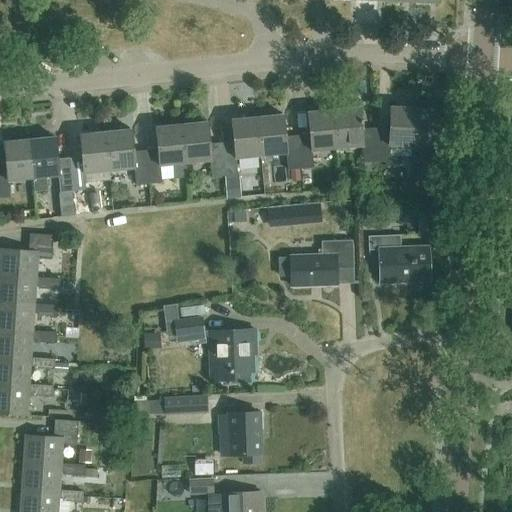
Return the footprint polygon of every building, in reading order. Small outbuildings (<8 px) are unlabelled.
[(333,110),(337,149),(362,147),(364,162),(375,161),(372,129),(361,130),(358,108),(333,110)] [(372,129),(375,161),(376,161),(388,162),(389,145),(414,146),(416,109),(390,108),(389,129),(372,129)] [(416,109),(414,146),(413,161),(426,162),(427,147),(440,147),(439,165),(451,165),(453,132),(441,132),(443,110),(416,109)] [(297,137),(300,169),(313,167),(312,152),(337,149),(333,110),(307,113),(309,135),(297,137)] [(257,118),(261,156),(287,153),(288,170),(300,169),(297,137),(285,138),(283,115),(257,118)] [(261,156),(257,118),(231,120),(233,142),(222,143),(225,177),(237,176),(235,159),(261,156)] [(181,126),(185,164),(210,161),(212,178),(225,177),(222,143),(209,144),(207,123),(181,126)] [(146,151),(149,185),(161,184),(159,166),(185,164),(181,126),(156,128),(158,150),(146,151)] [(149,185),(146,151),(133,152),(131,131),(105,134),(109,172),(135,169),(136,186),(149,185)] [(109,172),(105,134),(79,136),(82,158),(69,160),(73,193),(85,191),(83,174),(109,172)] [(30,142),(35,192),(48,191),(46,178),(59,176),(61,194),(73,193),(69,160),(57,161),(55,139),(30,142)] [(35,192),(30,142),(4,144),(6,165),(0,165),(0,199),(9,198),(7,182),(34,179),(35,192)] [(254,189),(254,168),(245,168),(246,189),(254,189)] [(418,210),(418,233),(434,233),(434,210),(418,210)] [(381,282),(429,280),(427,248),(400,249),(400,234),(368,236),(368,250),(379,250),(381,282)] [(0,277),(35,280),(36,277),(37,258),(51,259),(53,236),(29,235),(28,251),(0,249),(0,277)] [(335,268),(353,267),(352,241),(321,242),(321,256),(290,257),(291,286),(336,284),(335,268)] [(0,304),(34,307),(34,304),(35,285),(40,286),(40,288),(60,289),(60,278),(36,277),(35,280),(0,277),(0,304)] [(63,282),(63,290),(72,291),(73,283),(63,282)] [(0,331),(32,334),(32,331),(33,313),(38,313),(38,315),(58,317),(58,305),(34,304),(34,307),(0,304),(0,331)] [(175,320),(184,319),(182,304),(165,306),(167,321),(175,320)] [(203,333),(201,318),(184,321),(184,319),(175,320),(175,322),(177,337),(203,333)] [(263,332),(279,332),(279,322),(263,322),(263,332)] [(250,382),(250,373),(254,373),(253,348),(257,347),(256,330),(208,332),(210,381),(231,380),(231,382),(250,382)] [(0,358),(30,361),(31,357),(32,339),(36,340),(36,342),(56,343),(57,332),(32,331),(32,334),(0,331),(0,358)] [(0,385),(29,388),(29,385),(30,367),(34,367),(34,369),(54,370),(55,363),(55,359),(31,357),(30,361),(0,358),(0,385)] [(54,370),(54,372),(68,373),(69,364),(55,363),(54,370)] [(53,386),(29,385),(29,388),(0,385),(0,413),(27,416),(28,393),(32,394),(32,396),(52,397),(53,386)] [(207,395),(164,397),(165,415),(208,413),(207,395)] [(229,416),(220,417),(220,434),(222,434),(223,457),(244,456),(244,464),(261,463),(261,455),(259,413),(229,414),(229,416)] [(55,419),(54,437),(26,435),(24,463),(62,466),(62,463),(63,445),(76,446),(78,421),(55,419)] [(80,449),(79,463),(91,464),(92,450),(80,449)] [(60,490),(61,472),(65,472),(65,474),(84,476),(85,465),(62,463),(62,466),(24,463),(22,490),(60,493),(60,490)] [(213,477),(189,479),(190,495),(214,494),(213,477)] [(58,511),(59,498),(63,499),(63,502),(83,503),(83,491),(60,490),(60,493),(22,490),(20,511),(58,511)] [(260,511),(260,509),(263,509),(263,493),(225,494),(226,511),(260,511)]
